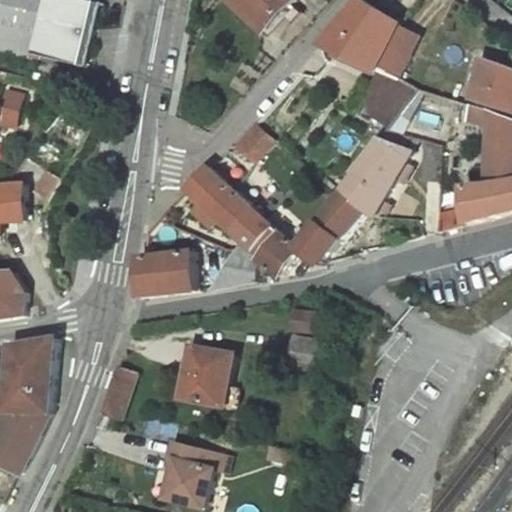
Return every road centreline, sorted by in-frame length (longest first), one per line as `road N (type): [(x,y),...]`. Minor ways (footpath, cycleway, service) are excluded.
road 1 (residential): [(108,317),(329,282),(485,235)]
road 2 (residential): [(353,0),(189,171),(136,162)]
road 3 (unclassified): [(29,511),(80,409),(108,317)]
road 4 (unclassified): [(136,162),(163,0)]
road 5 (unclassified): [(108,317),(136,162)]
